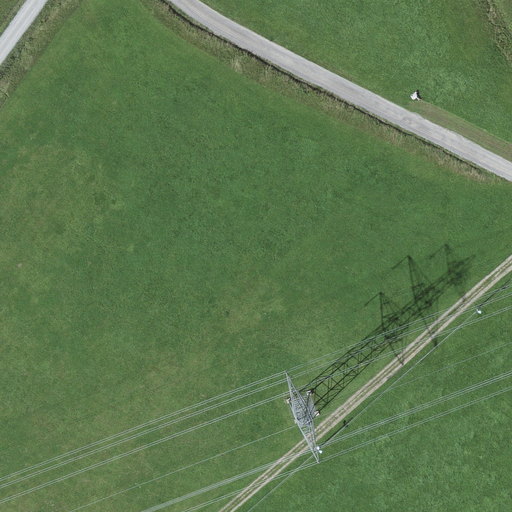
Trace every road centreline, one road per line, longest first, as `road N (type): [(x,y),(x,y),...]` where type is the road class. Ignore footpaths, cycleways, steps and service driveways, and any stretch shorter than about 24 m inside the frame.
road 1 (track): [(222,511),(511,263)]
road 2 (track): [(181,0),(200,17),(511,172)]
